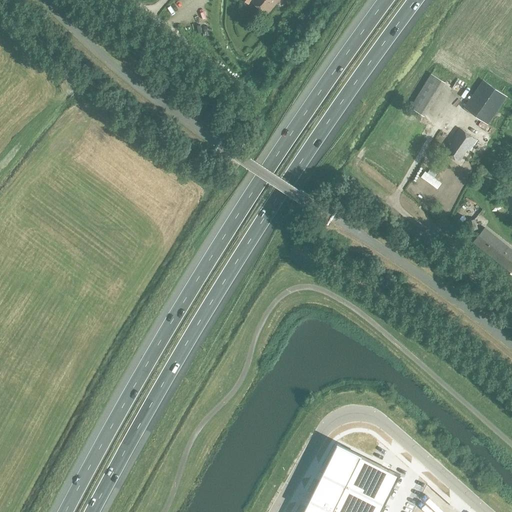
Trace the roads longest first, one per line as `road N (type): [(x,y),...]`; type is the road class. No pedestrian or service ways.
road 1 (motorway): [(92,511),(263,219),(414,0)]
road 2 (motorway): [(386,0),(245,201),(65,511)]
road 3 (unclassified): [(511,346),(381,249),(189,126),(44,0)]
road 4 (unclassified): [(485,511),(380,420),(358,413),(324,429),(278,511)]
road 5 (track): [(4,0),(73,83),(66,98)]
